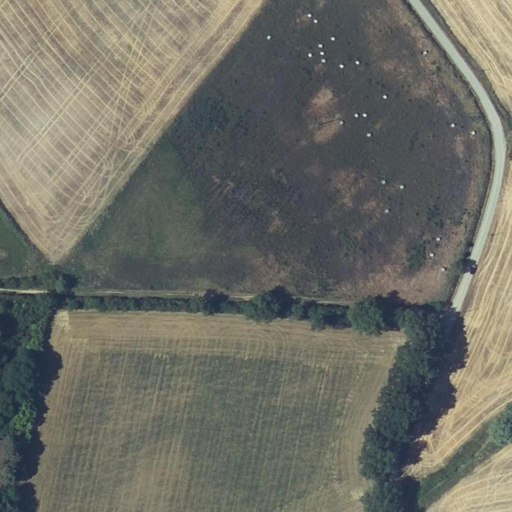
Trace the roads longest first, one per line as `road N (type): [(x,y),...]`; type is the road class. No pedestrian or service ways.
road 1 (unclassified): [(401,511),(394,475),(401,420),(483,235),(500,142),(486,99),(414,0)]
road 2 (track): [(0,286),(452,315)]
